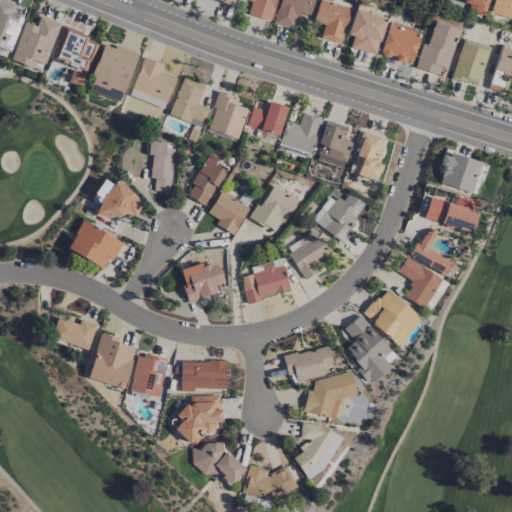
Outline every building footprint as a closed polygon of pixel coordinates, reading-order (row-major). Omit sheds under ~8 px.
[(0,0),(0,48),(8,52),(22,16),(10,12),(13,6),(0,0)] [(246,14),(268,21),(274,0),(245,0),(250,1),(246,14)] [(312,0),(279,0),(272,24),(292,29),(297,12),(308,15),(312,0)] [(319,38),(339,44),(349,8),(318,0),(317,0),(312,21),(322,24),(319,38)] [(483,15),(487,0),(462,0),(462,3),(471,5),(469,12),(483,15)] [(511,18),(511,0),(492,0),(489,13),(511,18)] [(374,55),(384,19),(353,10),(346,34),(352,36),(348,47),(374,55)] [(23,22),(9,60),(31,68),(33,62),(43,65),(58,23),(38,16),(34,26),(23,22)] [(446,69),(458,27),(433,20),(426,45),(420,43),(413,68),(437,75),(440,67),(446,69)] [(378,56),(409,65),(419,30),(388,21),(378,56)] [(67,82),(80,87),(97,41),(62,28),(50,59),(72,68),(67,82)] [(488,47),(461,39),(450,79),(477,86),(488,47)] [(120,101),(135,53),(101,43),(87,91),(120,101)] [(502,92),(506,76),(511,77),(511,50),(498,47),(488,89),(502,92)] [(163,64),(139,58),(125,110),(160,120),(172,76),(160,73),(163,64)] [(167,115),(200,127),(207,108),(196,104),(202,86),(181,78),(167,115)] [(205,129),(236,139),(245,109),(234,105),(236,98),(217,92),(205,129)] [(285,106),(266,102),(265,110),(249,107),(245,127),(278,134),(285,106)] [(309,153),(320,119),(301,113),(297,125),(286,121),(279,143),(309,153)] [(343,168),(349,140),(340,138),(343,125),(323,121),(314,161),(343,168)] [(371,180),(383,138),(361,132),(349,174),(371,180)] [(152,191),(169,192),(172,149),(164,148),(165,142),(147,140),(146,156),(150,156),(148,179),(153,179),(152,191)] [(471,193),(479,162),(442,152),(438,166),(441,168),(437,184),(471,193)] [(202,206),(223,173),(203,160),(188,184),(191,186),(185,195),(202,206)] [(143,197),(113,184),(101,179),(94,195),(100,198),(96,209),(132,223),(143,197)] [(295,199),(269,184),(249,218),(275,234),(295,199)] [(215,224),(231,235),(247,209),(219,191),(205,213),(217,220),(215,224)] [(329,195),(310,219),(341,243),(351,231),(346,227),(363,205),(347,193),(339,203),(329,195)] [(422,218),(469,232),(477,203),(454,196),(451,204),(428,197),(422,218)] [(102,267),(106,258),(112,261),(122,240),(79,222),(66,251),(102,267)] [(426,250),(434,233),(423,228),(409,258),(445,275),(451,262),(426,250)] [(302,280),(315,273),(310,264),(326,254),(312,230),(283,247),(302,280)] [(446,282),(404,257),(395,272),(411,281),(402,297),(429,312),(446,282)] [(178,270),(183,286),(181,286),(186,303),(216,294),(213,286),(222,283),(216,263),(201,267),(200,263),(178,270)] [(287,292),(280,263),(238,274),(245,303),(287,292)] [(360,316),(398,345),(420,317),(382,288),(360,316)] [(396,358),(357,315),(342,329),(353,341),(342,351),(370,381),(396,358)] [(86,350),(95,325),(79,320),(77,325),(55,318),(49,338),(86,350)] [(86,379),(123,388),(133,347),(116,343),(118,338),(97,333),(86,379)] [(285,375),(293,373),(296,382),(323,376),(321,369),(331,367),(326,346),(280,357),(285,375)] [(165,359),(134,354),(128,392),(158,397),(165,359)] [(224,390),(224,361),(179,361),(179,390),(224,390)] [(338,399),(355,395),(349,371),(312,380),(310,390),(305,391),(301,411),(333,419),(338,399)] [(188,396),(189,408),(175,409),(176,439),(199,438),(199,433),(212,433),(212,422),(219,422),(218,395),(188,396)] [(339,439),(306,418),(296,435),(305,440),(290,465),(313,479),(339,439)] [(190,449),(190,464),(201,474),(220,474),(230,483),(243,469),(221,448),(220,443),(203,443),(198,449),(190,449)] [(285,466),(265,475),(266,470),(247,465),(239,493),(268,501),(295,488),(285,466)]
